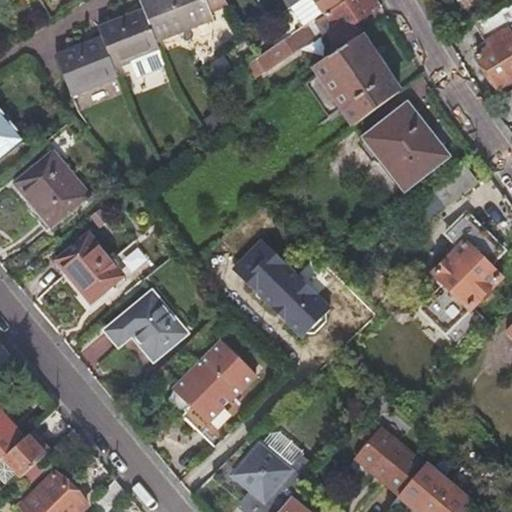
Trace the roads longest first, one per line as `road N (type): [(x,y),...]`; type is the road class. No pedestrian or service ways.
road 1 (residential): [(0,305),(173,511)]
road 2 (residential): [(401,0),(440,73),(511,173)]
